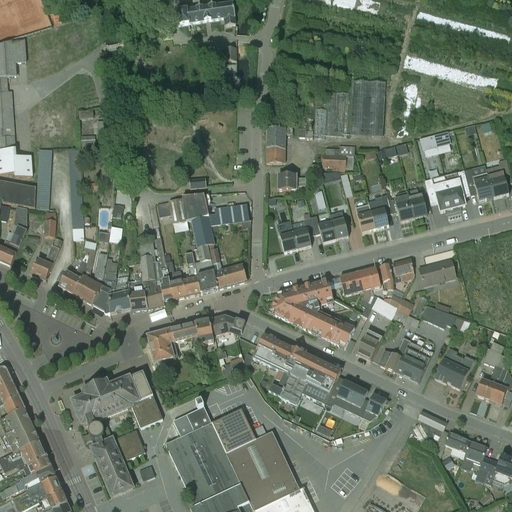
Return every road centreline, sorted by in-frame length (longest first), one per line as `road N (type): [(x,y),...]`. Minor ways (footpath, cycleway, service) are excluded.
road 1 (residential): [(223,301),(437,411),(511,437)]
road 2 (residential): [(259,290),(262,43),(274,0)]
road 3 (tertiary): [(259,290),(511,224)]
road 4 (residential): [(34,393),(127,357),(135,334),(223,301)]
road 5 (secondary): [(87,511),(34,393)]
